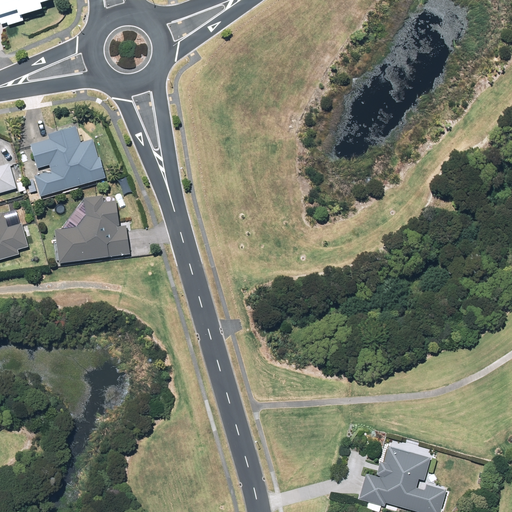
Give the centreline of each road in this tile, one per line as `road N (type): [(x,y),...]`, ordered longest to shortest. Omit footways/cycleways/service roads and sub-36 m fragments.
road 1 (residential): [(258,511),(174,209)]
road 2 (residential): [(155,72),(174,209)]
road 3 (residential): [(174,209),(118,83)]
